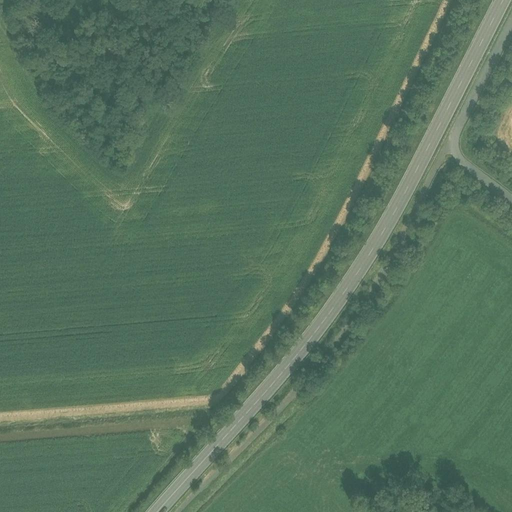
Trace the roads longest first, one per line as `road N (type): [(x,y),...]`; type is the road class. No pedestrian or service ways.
road 1 (tertiary): [(500,0),(331,313),(157,511)]
road 2 (unclassified): [(511,200),(455,155),(452,143),(511,16)]
